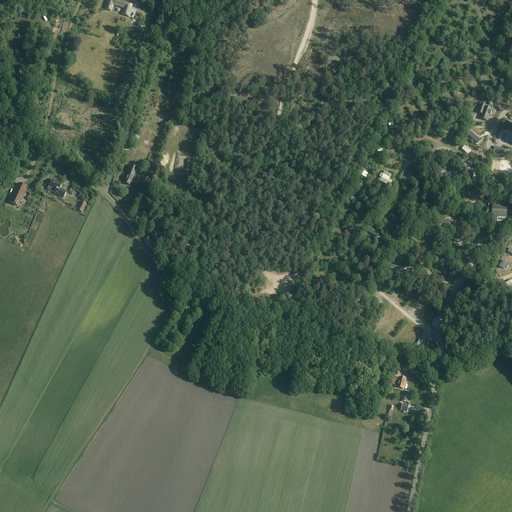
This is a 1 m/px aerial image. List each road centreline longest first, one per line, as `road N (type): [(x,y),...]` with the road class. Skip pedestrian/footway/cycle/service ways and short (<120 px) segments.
road 1 (unclassified): [(0,156),(43,150),(81,171),(184,288),(315,328),(429,381),(430,416),(410,511)]
road 2 (track): [(50,498),(230,233),(314,0)]
